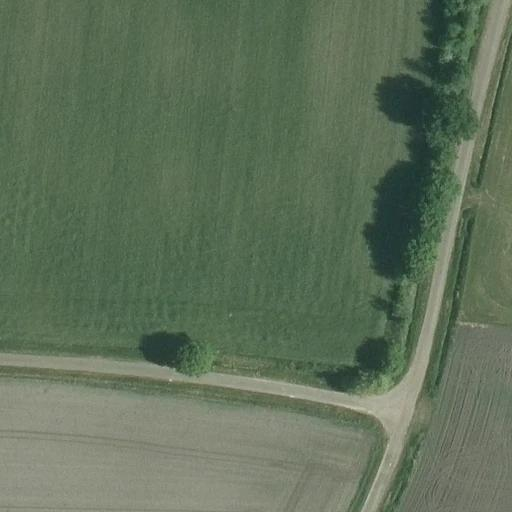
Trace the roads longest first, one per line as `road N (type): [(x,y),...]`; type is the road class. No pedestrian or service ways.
road 1 (unclassified): [(404,406),(426,343),(502,0)]
road 2 (unclassified): [(404,406),(0,361)]
